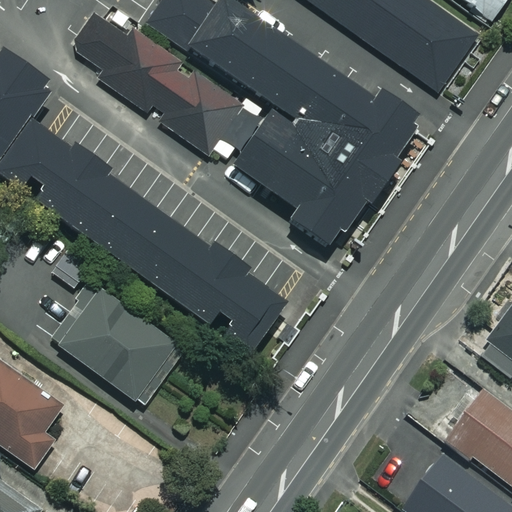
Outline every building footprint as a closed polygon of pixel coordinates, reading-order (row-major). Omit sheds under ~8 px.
[(161,0),(141,32),(171,52),(178,43),(268,104),(228,164),(294,208),(287,219),(331,248),(417,118),(376,90),(370,98),(223,0),(218,0),(215,6),(206,0),(161,0)] [(305,0),(433,91),(472,37),(420,0),(305,0)] [(503,0),(461,0),(490,20),(503,0)] [(171,52),(141,32),(135,41),(95,14),(71,50),(102,71),(96,80),(207,153),(240,103),(169,56),(171,52)] [(46,92),(50,86),(0,49),(0,159),(26,119),(46,92)] [(26,119),(0,159),(0,177),(245,352),(281,301),(26,119)] [(83,276),(59,258),(48,272),(72,290),(83,276)] [(178,346),(93,284),(50,342),(136,404),(178,346)] [(511,315),(481,356),(511,379),(511,315)] [(59,407),(0,365),(0,446),(31,468),(51,439),(42,432),(59,407)] [(511,485),(511,411),(488,393),(448,444),(471,462),(475,457),(511,485)] [(511,511),(511,505),(446,457),(405,511),(511,511)] [(0,511),(43,511),(0,480),(0,511)]
